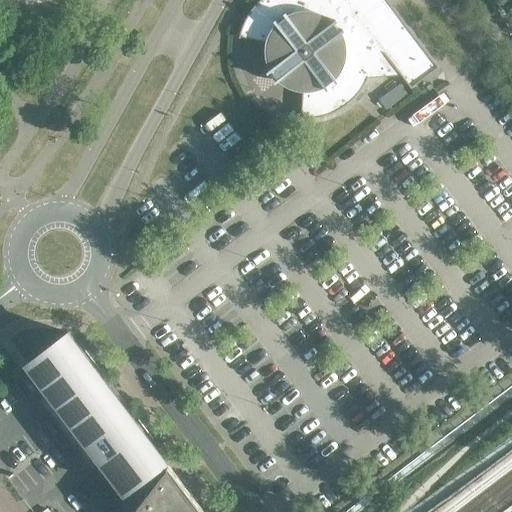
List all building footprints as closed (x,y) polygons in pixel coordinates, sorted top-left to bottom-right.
[(259,0),(258,1),(257,3),(255,5),(253,7),(251,9),(250,11),(248,13),(247,16),(246,18),(245,20),(243,23),(242,25),(241,28),(241,30),(240,33),(239,35),(239,38),(240,38),(240,36),(267,42),(267,44),(267,46),(267,47),(266,49),(266,51),(266,52),(267,54),(267,55),(267,57),(267,58),(268,59),(268,61),(269,63),(269,65),(270,66),(271,68),(268,70),(269,71),(271,70),(277,78),(276,79),(277,81),(279,79),(280,80),(281,81),(283,82),(284,83),(286,84),(287,85),(289,85),(290,86),(291,87),(293,87),(295,88),(296,88),(298,89),(300,89),(301,89),(303,89),(350,54),(399,17),(390,8),(382,0),(259,0)] [(399,17),(350,54),(368,78),(401,75),(411,88),(414,85),(439,66),(408,26),(407,27),(399,18),(399,17)] [(368,78),(350,54),(303,89),(301,117),(300,117),(300,118),(302,118),(305,118),(307,118),(310,118),(313,118),(315,117),(318,117),(321,116),(323,116),(326,115),(328,114),(331,113),(333,112),(335,111),(338,110),(340,109),(342,107),(345,106),(347,104),(349,103),(351,101),(353,99),(355,97),(356,95),(358,93),(360,91),(361,89),(363,87),(364,85),(365,83),(367,80),(368,78)] [(400,86),(379,102),(386,112),(408,96),(400,86)] [(165,460),(68,332),(28,362),(54,396),(46,402),(61,421),(65,418),(81,440),(77,443),(92,462),(100,456),(125,490),(165,460)] [(168,467),(155,483),(133,511),(133,509),(131,511),(132,511),(204,511),(168,464),(167,465),(168,467)]
